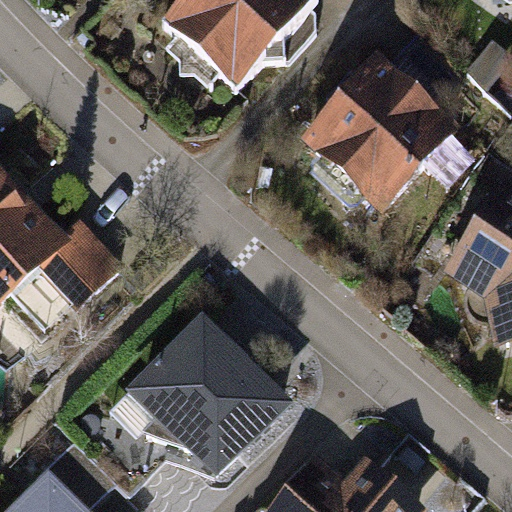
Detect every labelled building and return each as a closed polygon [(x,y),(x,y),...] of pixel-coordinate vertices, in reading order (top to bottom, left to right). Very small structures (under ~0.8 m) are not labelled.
[(298,0),(189,0),(171,18),(236,84),(309,11),(298,0)] [(382,72),(308,144),(374,210),(447,137),(382,72)] [(0,314),(31,284),(65,319),(121,265),(76,219),(49,245),(0,194),(0,314)] [(511,205),(502,199),(461,260),(504,293),(511,325),(511,205)] [(281,408),(191,328),(127,400),(218,480),(281,408)] [(406,511),(328,450),(278,511),(406,511)] [(83,457),(58,480),(87,511),(92,511),(115,492),(83,457)] [(70,511),(39,482),(9,511),(70,511)]
